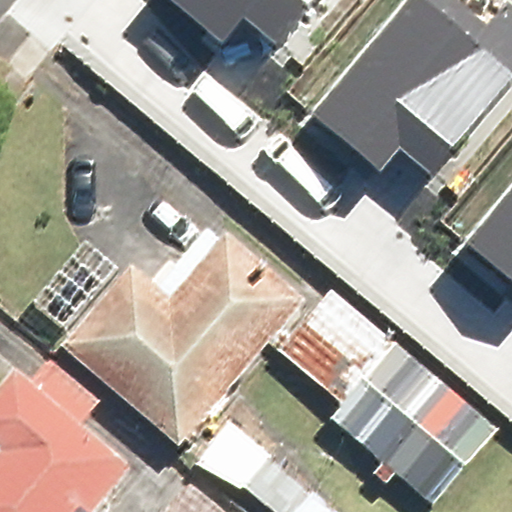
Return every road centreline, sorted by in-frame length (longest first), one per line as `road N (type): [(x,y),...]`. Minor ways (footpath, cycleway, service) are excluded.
road 1 (unknown): [(23,8),(52,3),(71,12),(511,381)]
road 2 (unknown): [(23,8),(31,56),(138,171),(139,192),(111,233)]
